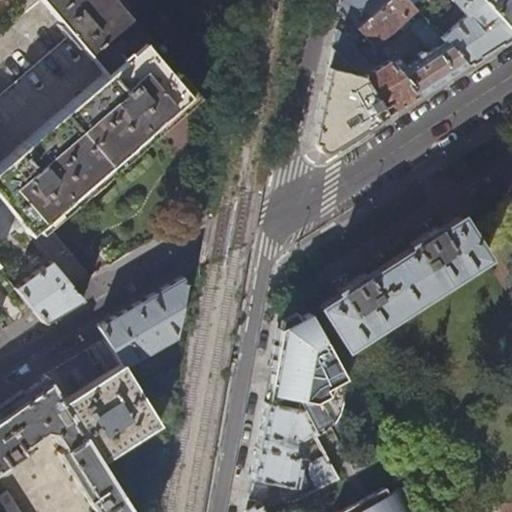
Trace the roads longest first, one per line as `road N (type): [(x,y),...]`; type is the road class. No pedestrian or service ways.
road 1 (residential): [(219,511),(270,232),(279,219),(511,75)]
road 2 (residential): [(323,0),(275,202),(0,368)]
